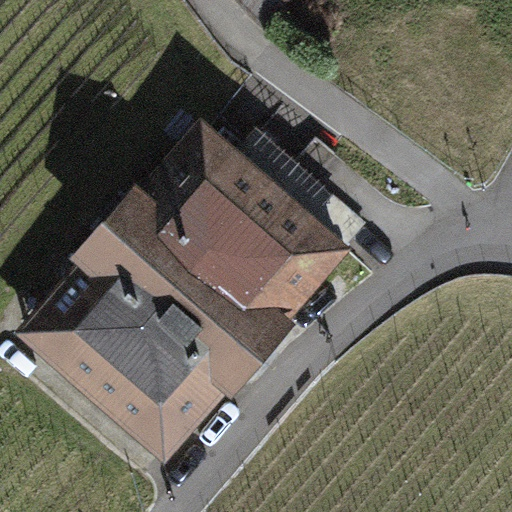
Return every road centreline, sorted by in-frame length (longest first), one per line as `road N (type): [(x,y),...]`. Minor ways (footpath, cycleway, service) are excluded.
road 1 (residential): [(494,223),(467,247),(409,269),(324,339),(177,511)]
road 2 (residential): [(210,0),(269,63),(494,223)]
